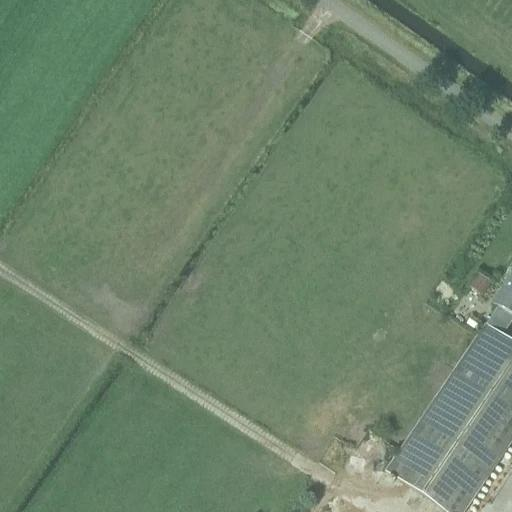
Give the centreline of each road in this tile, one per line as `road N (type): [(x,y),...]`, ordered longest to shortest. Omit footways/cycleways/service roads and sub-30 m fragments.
road 1 (track): [(0,270),(383,511)]
road 2 (track): [(78,319),(334,6)]
road 3 (unclassified): [(511,133),(324,0)]
